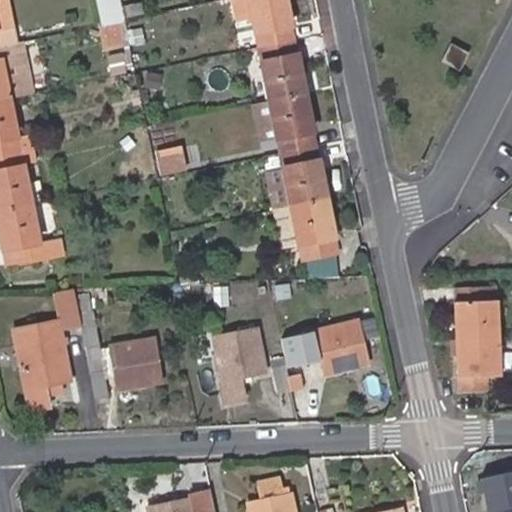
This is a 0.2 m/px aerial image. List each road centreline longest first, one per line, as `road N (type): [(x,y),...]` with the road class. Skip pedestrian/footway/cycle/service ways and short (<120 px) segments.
road 1 (residential): [(0,455),(432,432)]
road 2 (residential): [(343,0),(388,221)]
road 3 (residential): [(388,221),(432,432)]
road 4 (residential): [(511,73),(452,190),(388,221)]
